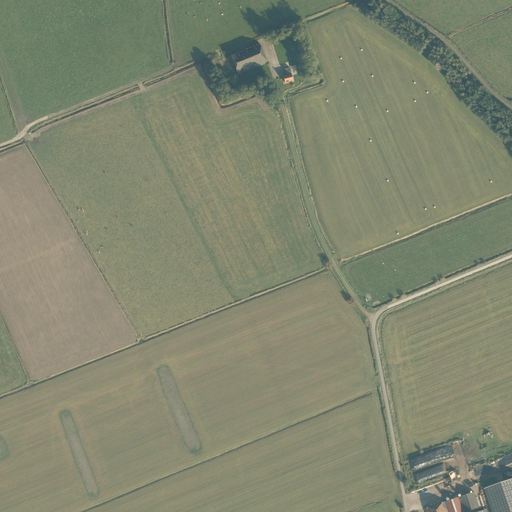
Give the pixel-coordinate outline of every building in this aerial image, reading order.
[(267,63),(260,44),(231,55),(238,75),(267,63)] [(293,81),(290,68),(285,69),(286,76),(283,77),(285,83),(293,81)] [(465,472),(469,470),(460,443),(456,444),(465,472)] [(488,466),(470,472),(472,477),(489,470),(488,466)] [(511,511),(511,479),(486,488),(493,511),(511,511)] [(474,492),(425,509),(425,511),(487,511),(486,509),(480,511),(474,492)]
